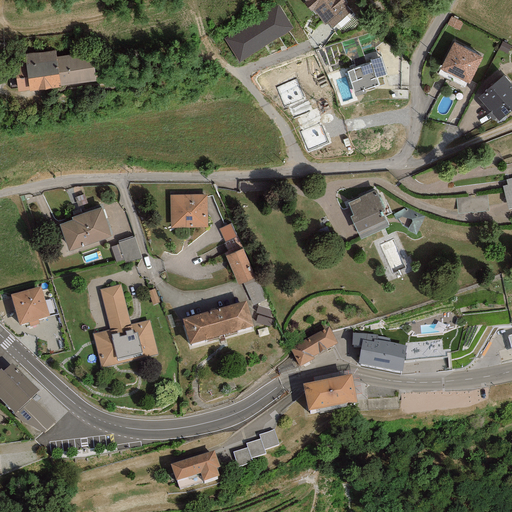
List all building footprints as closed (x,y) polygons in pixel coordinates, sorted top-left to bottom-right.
[(347,0),(307,0),(324,19),(326,18),(332,25),(350,9),(344,3),(347,0)] [(278,2),(224,35),(239,59),(293,26),(278,2)] [(452,38),(439,65),(469,80),(482,53),(452,38)] [(16,89),(96,79),(92,49),(57,54),(56,48),(12,54),(16,89)] [(367,61),(348,67),(355,91),(366,88),(365,84),(378,80),(376,72),(386,70),(380,50),(364,54),(367,61)] [(511,80),(503,71),(480,91),(501,115),(511,104),(511,80)] [(511,176),(502,180),(509,205),(511,204),(511,176)] [(376,186),(345,199),(360,235),(391,222),(376,186)] [(207,192),(169,193),(170,226),(207,225),(207,192)] [(101,203),(59,217),(68,246),(111,232),(101,203)] [(225,239),(237,234),(231,221),(219,226),(225,239)] [(242,244),(225,252),(237,280),(255,273),(242,244)] [(114,331),(96,336),(105,368),(157,354),(149,321),(131,326),(121,288),(103,292),(114,331)] [(39,289),(10,297),(19,327),(48,319),(39,289)] [(253,328),(246,303),(183,323),(190,346),(253,328)] [(329,330),(291,349),(301,368),(315,361),(314,358),(337,346),(329,330)] [(377,335),(352,333),(352,345),(361,347),(359,364),(402,371),(406,345),(377,340),(377,335)] [(280,364),(277,366),(282,378),(301,373),(291,350),(290,354),(287,359),(280,364)] [(0,371),(0,402),(15,418),(44,432),(55,421),(33,398),(40,390),(13,364),(8,370),(4,367),(0,371)] [(313,378),(314,385),(352,377),(356,396),(362,395),(356,369),(313,378)] [(314,385),(303,387),(309,415),(358,405),(356,396),(352,377),(314,385)] [(259,433),(260,438),(264,449),(279,445),(274,429),(259,433)] [(247,442),(248,446),(252,457),(265,453),(264,449),(260,438),(247,442)] [(248,446),(232,451),(238,467),(254,462),(252,457),(248,446)] [(214,451),(170,467),(176,484),(200,475),(203,484),(219,478),(216,470),(221,468),(214,451)]
